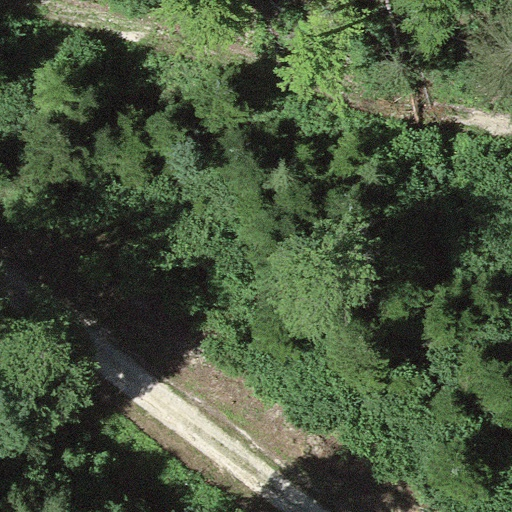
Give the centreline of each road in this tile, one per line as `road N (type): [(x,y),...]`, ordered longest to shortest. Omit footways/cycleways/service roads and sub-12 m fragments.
road 1 (track): [(0,5),(350,108),(511,124)]
road 2 (track): [(288,511),(0,304)]
